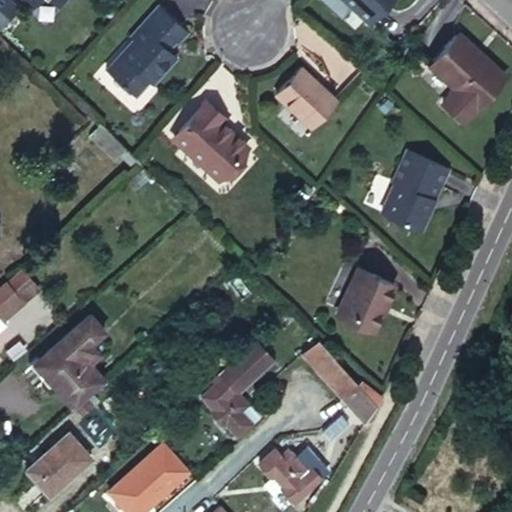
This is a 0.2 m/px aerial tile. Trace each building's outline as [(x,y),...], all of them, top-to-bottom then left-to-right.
[(0,0),(0,32),(22,9),(11,0),(0,0)] [(41,0),(39,0),(33,6),(36,9),(43,2),(41,0)] [(57,0),(54,0),(64,8),(65,6),(57,0)] [(343,0),(372,26),(395,0),(343,0)] [(133,42),(104,74),(133,101),(147,86),(151,90),(177,61),(169,54),(189,33),(159,7),(130,39),(133,42)] [(461,28),(429,65),(453,87),(441,102),(467,125),(511,73),(461,28)] [(305,64),(279,94),(314,126),(340,96),(305,64)] [(207,100),(177,137),(224,176),(250,145),(221,121),(226,115),(207,100)] [(395,182),(381,213),(425,233),(454,167),(408,146),(392,181),(395,182)] [(138,175),(128,183),(137,192),(146,184),(138,175)] [(358,263),(338,309),(380,328),(401,281),(358,263)] [(9,281),(25,300),(39,287),(22,269),(9,281)] [(0,287),(0,321),(3,319),(25,300),(9,281),(0,287)] [(90,316),(66,338),(91,364),(100,356),(91,347),(105,333),(90,316)] [(38,363),(76,407),(105,380),(91,364),(66,338),(38,363)] [(319,338),(303,354),(311,362),(328,347),(319,338)] [(271,356),(257,340),(222,371),(225,374),(237,387),(271,356)] [(318,370),(335,355),(328,347),(311,362),(318,370)] [(318,370),(325,378),(342,363),(335,355),(318,370)] [(342,363),(325,378),(334,387),(350,373),(342,363)] [(358,381),(350,373),(334,387),(342,396),(358,381)] [(217,380),(204,392),(214,402),(211,405),(223,418),(226,416),(238,430),(251,419),(259,411),(237,387),(225,374),(217,380)] [(342,396),(350,405),(352,404),(366,390),(358,381),(342,396)] [(382,392),(373,384),(366,390),(352,404),(365,419),(379,397),(382,392)] [(343,414),(324,430),(331,438),(350,421),(343,414)] [(72,431),(29,469),(51,494),(94,456),(72,431)] [(273,447),(258,461),(270,473),(273,471),(285,484),(281,487),(292,498),(307,484),(301,478),(311,471),(295,453),(289,447),(281,455),(273,447)] [(300,449),(295,453),(311,471),(301,478),(307,484),(319,473),(300,449)] [(154,451),(127,473),(141,489),(146,484),(157,497),(179,478),(167,465),(154,451)] [(178,456),(167,465),(179,478),(189,469),(178,456)] [(285,484),(273,471),(270,473),(262,481),(273,494),(281,487),(285,484)]
